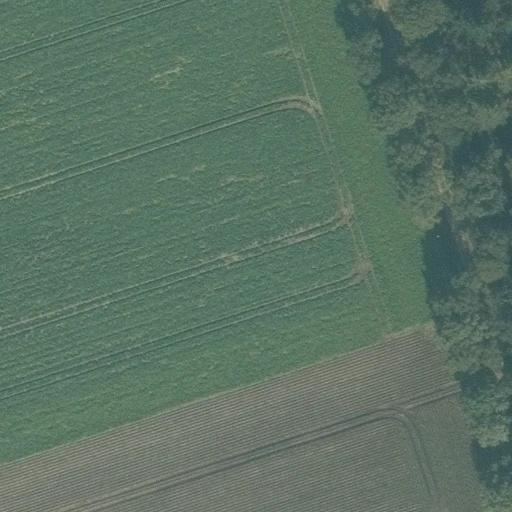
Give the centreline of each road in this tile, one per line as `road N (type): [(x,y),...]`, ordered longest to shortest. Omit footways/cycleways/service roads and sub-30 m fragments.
road 1 (track): [(432,127),(511,374)]
road 2 (track): [(392,0),(432,127)]
